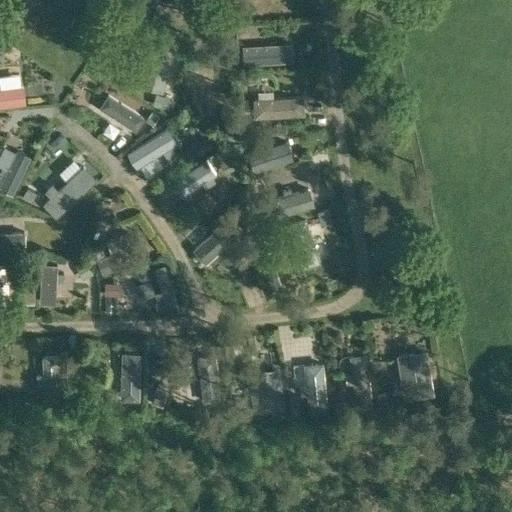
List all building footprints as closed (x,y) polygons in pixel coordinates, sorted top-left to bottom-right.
[(235,0),(237,18),(287,16),(286,0),(235,0)] [(163,89),(177,47),(154,39),(140,82),(163,89)] [(292,42),(242,45),(243,64),(293,61),(292,42)] [(194,87),(193,92),(205,94),(210,63),(198,61),(195,78),(194,87)] [(1,89),(0,88),(0,106),(24,103),(22,86),(21,86),(16,87),(1,89)] [(108,93),(99,106),(136,130),(144,117),(108,93)] [(259,98),(253,99),(254,117),(303,114),(303,96),(273,98),(259,98)] [(15,120),(6,127),(0,119),(0,137),(5,134),(13,145),(26,134),(15,120)] [(169,125),(127,152),(138,168),(163,152),(170,147),(179,141),(169,125)] [(288,141),(247,153),(252,170),(293,158),(288,141)] [(6,170),(0,182),(0,188),(12,194),(30,156),(16,150),(15,152),(6,170)] [(229,156),(219,161),(218,163),(225,173),(236,166),(229,156)] [(207,160),(174,181),(183,194),(202,182),(212,176),(216,173),(207,160)] [(81,167),(67,180),(58,189),(52,183),(44,190),(50,196),(43,203),(55,217),(96,179),(83,165),(81,167)] [(309,189),(265,201),(269,218),(314,205),(309,189)] [(242,221),(252,214),(245,203),(234,210),(242,221)] [(230,216),(193,249),(205,263),(225,245),(238,234),(242,230),(230,216)] [(306,218),(287,224),(301,268),(320,262),(306,218)] [(25,232),(0,233),(0,248),(26,248),(25,232)] [(264,240),(247,247),(265,294),(282,288),(264,240)] [(112,254),(98,259),(103,273),(144,259),(138,244),(136,245),(112,254)] [(42,264),(40,304),(57,304),(58,281),(58,272),(59,265),(42,264)] [(166,264),(154,268),(162,291),(168,308),(179,304),(166,264)] [(77,310),(79,297),(58,295),(57,307),(77,310)] [(427,351),(396,356),(402,403),(434,399),(427,351)] [(216,353),(198,355),(203,401),(221,399),(216,353)] [(366,353),(350,355),(352,372),(353,382),(355,409),(372,407),(366,353)] [(121,354),(119,400),(139,400),(140,354),(121,354)] [(58,356),(41,356),(42,374),(42,384),(43,402),(59,401),(58,356)] [(322,362),(305,364),(307,384),(308,394),(310,414),(327,412),(322,362)] [(278,367),(247,371),(254,409),(284,405),(278,367)] [(161,407),(166,392),(155,388),(150,403),(161,407)]
